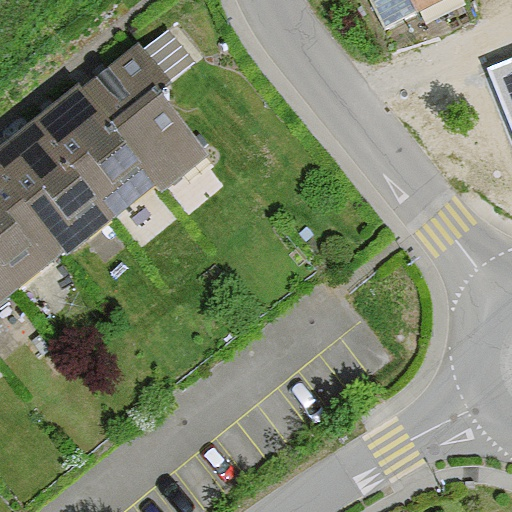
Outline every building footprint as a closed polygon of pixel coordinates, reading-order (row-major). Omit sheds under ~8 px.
[(410,0),(426,29),(479,0),(410,0)] [(214,156),(140,64),(91,104),(165,195),(214,156)] [(165,195),(91,104),(42,143),(116,234),(165,195)] [(116,234),(42,143),(0,177),(0,190),(67,274),(116,234)] [(67,274),(0,190),(0,291),(18,313),(67,274)] [(0,327),(18,313),(0,291),(0,327)]
